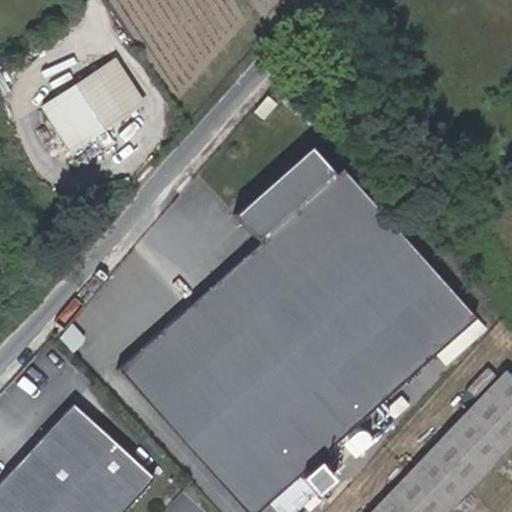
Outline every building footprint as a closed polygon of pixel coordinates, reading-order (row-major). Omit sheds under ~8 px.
[(142,100),(116,60),(103,68),(130,109),(142,100)] [(354,93),(336,66),(323,74),(341,101),(354,93)] [(80,141),(130,109),(103,68),(53,100),(80,141)] [(80,141),(53,100),(41,108),(67,150),(80,141)] [(358,420),(473,317),(340,168),(332,175),(308,148),(234,214),(258,242),(116,369),(243,511),(256,511),(267,502),(276,511),(292,511),(330,479),(328,477),(372,437),(368,433),(358,420)] [(494,290),(499,286),(495,281),(490,284),(494,290)] [(368,433),(484,329),(473,317),(358,420),(368,433)] [(84,341),(69,324),(59,337),(72,351),(84,341)] [(443,511),(511,440),(511,377),(504,369),(368,511),(443,511)] [(70,403),(0,479),(0,511),(119,511),(151,477),(70,403)]
